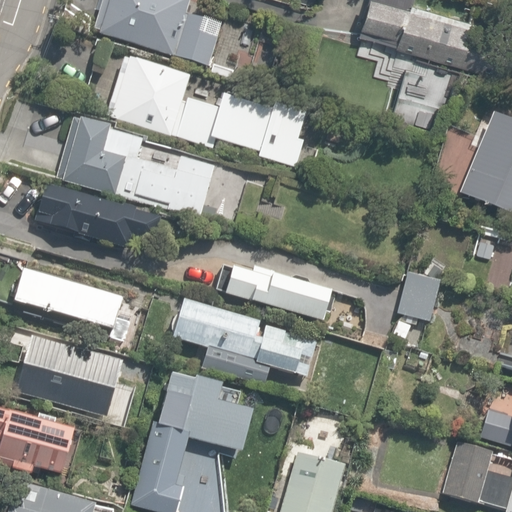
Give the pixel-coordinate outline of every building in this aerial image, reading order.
[(97,0),(87,37),(205,71),(218,26),(192,18),(197,1),(192,0),(97,0)] [(399,0),(364,0),(354,34),(472,71),(485,26),(399,0)] [(360,44),(357,54),(375,60),(369,78),(398,87),(387,122),(431,136),(450,72),(360,44)] [(218,86),(212,107),(182,99),(188,78),(114,59),(98,119),(210,149),(212,141),(252,152),(250,160),(292,171),(300,138),(295,137),(300,116),(265,107),(228,97),(229,89),(218,86)] [(511,133),(484,120),(456,198),(511,217),(511,133)] [(217,161),(76,121),(59,181),(200,221),(217,161)] [(159,219),(38,186),(27,228),(148,260),(159,219)] [(511,277),(511,243),(496,239),(484,277),(509,286),(511,277)] [(24,267),(0,260),(0,303),(107,333),(116,301),(22,275),(24,267)] [(249,275),(227,269),(218,298),(317,327),(325,297),(269,281),(272,272),(251,266),(249,275)] [(438,281),(405,272),(393,316),(426,325),(438,281)] [(178,304),(168,344),(201,352),(197,367),(266,383),(269,369),(304,378),(314,337),(178,304)] [(119,358),(24,334),(8,396),(104,420),(119,358)] [(511,344),(510,344),(500,379),(511,382),(511,344)] [(215,406),(210,384),(167,372),(129,511),(173,511),(184,442),(239,457),(248,416),(215,406)] [(511,397),(489,391),(477,435),(511,444),(511,397)] [(0,411),(0,469),(55,483),(69,429),(0,411)] [(328,511),(340,463),(288,451),(272,511),(328,511)] [(511,511),(511,470),(441,452),(430,495),(493,511),(511,511)] [(3,507),(1,511),(105,511),(107,509),(16,486),(10,509),(3,507)]
